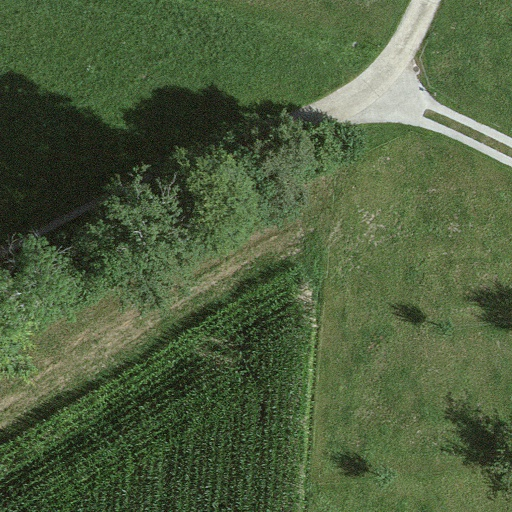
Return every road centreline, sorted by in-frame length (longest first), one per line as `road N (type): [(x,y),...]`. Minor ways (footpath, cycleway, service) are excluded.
road 1 (track): [(0,264),(157,185),(375,95),(426,0)]
road 2 (track): [(375,95),(511,152)]
